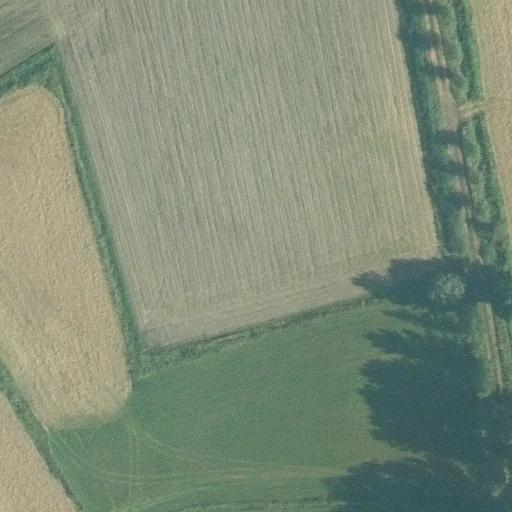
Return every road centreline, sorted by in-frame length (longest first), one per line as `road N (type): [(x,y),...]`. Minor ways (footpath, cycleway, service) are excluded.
road 1 (track): [(511,464),(430,0)]
road 2 (track): [(511,502),(249,495),(165,511)]
